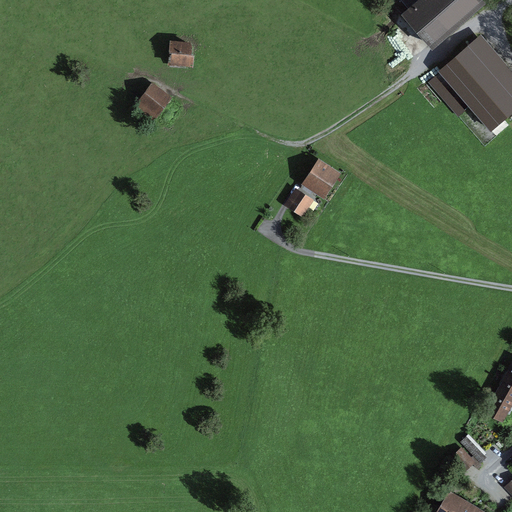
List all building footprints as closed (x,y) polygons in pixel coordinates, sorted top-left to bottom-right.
[(400,0),(409,9),(401,16),(432,52),(485,5),(481,0),(400,0)] [(511,70),(482,35),(440,71),(491,130),(511,111),(511,70)] [(193,45),(172,43),(171,63),(191,65),(193,45)] [(172,98),(152,83),(130,112),(150,126),(172,98)] [(340,174),(319,160),(302,185),(324,199),(340,174)] [(314,200),(296,188),(284,205),(302,218),(314,200)] [(508,371),(485,414),(502,423),(511,406),(511,371),(511,372),(508,371)] [(487,453),(469,434),(460,443),(473,456),(471,457),(462,447),(451,458),(465,473),(473,465),(478,469),(482,465),(480,464),(486,458),(484,456),(487,453)] [(459,511),(465,504),(450,495),(440,511),(459,511)]
